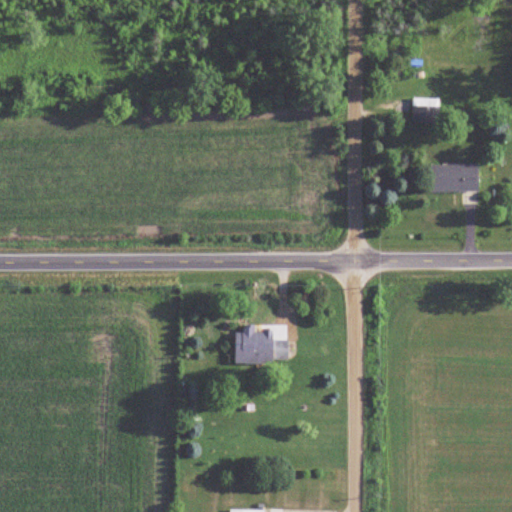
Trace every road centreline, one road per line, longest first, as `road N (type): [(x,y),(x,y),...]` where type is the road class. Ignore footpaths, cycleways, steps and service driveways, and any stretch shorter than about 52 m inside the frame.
road 1 (tertiary): [(511,250),(0,252)]
road 2 (residential): [(344,511),(344,252)]
road 3 (residential): [(344,252),(346,0)]
